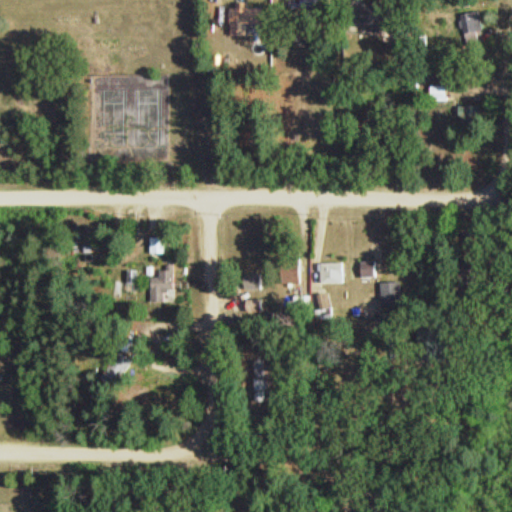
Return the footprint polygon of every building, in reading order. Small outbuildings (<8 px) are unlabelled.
[(267,7),(231,7),(231,22),(267,22),(267,7)] [(466,13),(470,43),(486,40),(482,10),(466,13)] [(451,99),(451,84),(436,84),(436,99),(451,99)] [(464,103),(464,125),(484,125),(484,103),(464,103)] [(154,236),(154,253),(170,253),(170,236),(154,236)] [(306,285),(306,259),(286,259),(286,285),(306,285)] [(354,260),(324,260),(324,281),(354,281),(354,260)] [(381,276),(381,260),(364,260),(364,277),(381,276)] [(267,287),(265,269),(249,271),(250,288),(267,287)] [(152,301),(178,301),(178,272),(152,272),(152,301)] [(385,280),(385,305),(406,305),(406,280),(385,280)] [(298,296),(297,308),(307,309),(308,296),(298,296)] [(454,359),(454,328),(437,328),(437,359),(454,359)] [(117,387),(138,361),(124,349),(103,375),(117,387)] [(258,360),(258,400),(269,400),(269,360),(258,360)]
